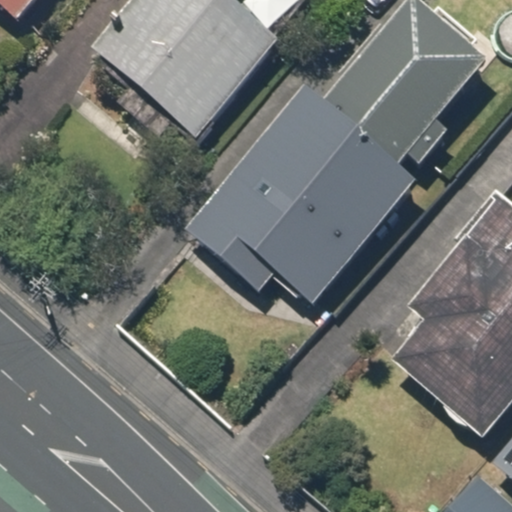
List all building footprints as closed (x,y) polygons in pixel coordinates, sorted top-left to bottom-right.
[(0,0),(0,30),(14,43),(49,0),(0,0)] [(241,0),(148,0),(89,73),(194,161),(275,62),(225,20),(241,0)] [(323,132),(303,115),(185,255),(247,307),(264,288),(309,326),(414,200),(402,190),(408,182),(416,190),(446,155),(430,141),(484,77),(417,20),(323,132)] [(511,233),(494,219),(404,327),(421,341),(386,383),(479,461),(511,420),(511,233)] [(511,456),(488,483),(511,504),(511,456)]
